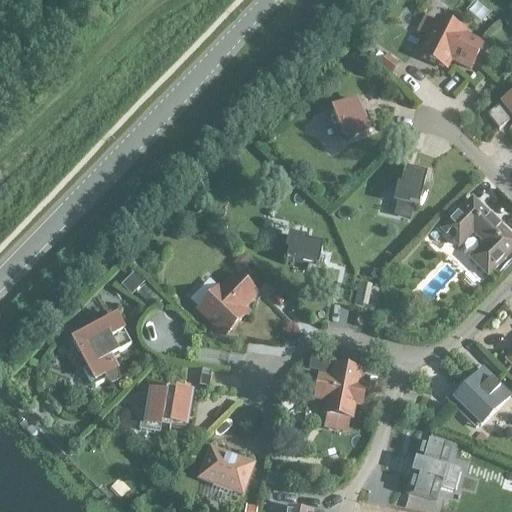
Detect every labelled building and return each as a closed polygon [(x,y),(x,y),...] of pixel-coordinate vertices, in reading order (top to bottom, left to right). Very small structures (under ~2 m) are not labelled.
[(455,63),(470,71),(482,47),(462,37),(464,33),(438,20),(419,57),(445,70),(452,57),(456,60),(455,63)] [(362,68),(369,62),(363,56),(356,63),(362,68)] [(385,61),(380,70),(390,78),(396,69),(385,61)] [(511,96),(487,117),(498,132),(511,120),(511,96)] [(346,143),(373,131),(366,114),(362,116),(356,103),(333,112),(346,143)] [(408,209),(408,207),(420,209),(424,187),(430,188),(433,173),(417,170),(416,174),(404,172),(401,188),(397,187),(393,206),(408,209)] [(511,251),(511,242),(472,203),(442,233),(458,248),(473,233),(486,247),(472,261),(487,277),(511,251)] [(288,251),(286,263),(308,268),(306,273),(321,276),(325,261),(320,260),(323,247),(307,244),(308,241),(288,236),(284,250),(288,251)] [(241,271),(249,263),(243,257),(235,265),(241,271)] [(373,281),(382,283),(383,275),(374,273),(373,281)] [(255,295),(236,276),(220,293),(218,290),(197,311),(225,338),(245,317),(237,309),(240,305),(243,308),(255,295)] [(132,296),(143,285),(134,277),(124,288),(132,296)] [(117,321),(100,330),(73,344),(87,370),(83,373),(92,390),(102,385),(103,386),(104,387),(105,388),(107,389),(108,390),(110,390),(112,390),(113,389),(115,389),(116,388),(117,386),(118,385),(119,383),(119,382),(119,380),(119,378),(119,377),(118,375),(109,359),(131,348),(117,321)] [(360,394),(363,395),(364,389),(358,387),(361,374),(333,369),(331,380),(319,378),(315,402),(326,404),(324,416),(326,416),(350,421),(352,421),(354,407),(360,408),(361,402),(359,401),(360,394)] [(482,372),(468,386),(465,383),(450,398),(462,411),(459,414),(468,423),(472,420),(480,429),(510,399),(482,372)] [(211,379),(201,378),(200,387),(209,389),(211,379)] [(166,392),(165,398),(150,395),(148,411),(143,410),(139,432),(160,436),(161,430),(170,432),(171,427),(185,429),(191,396),(166,392)] [(348,433),(350,421),(326,416),(324,428),(348,433)] [(437,506),(452,452),(423,444),(408,497),(437,506)] [(227,456),(209,450),(198,481),(242,498),(254,467),(237,460),(236,459),(235,460),(228,457),(227,456)] [(266,474),(264,486),(280,489),(281,476),(266,474)]
